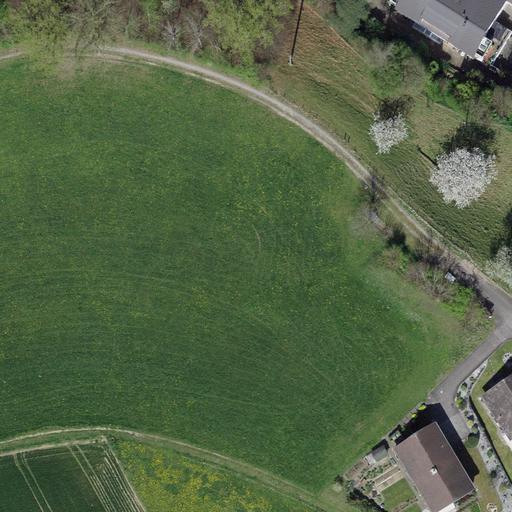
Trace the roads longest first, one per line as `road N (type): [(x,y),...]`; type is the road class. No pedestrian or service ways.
road 1 (track): [(0,59),(39,47),(129,50),(204,64),(357,156),(458,257)]
road 2 (track): [(355,511),(315,489),(174,442),(102,428),(0,444)]
